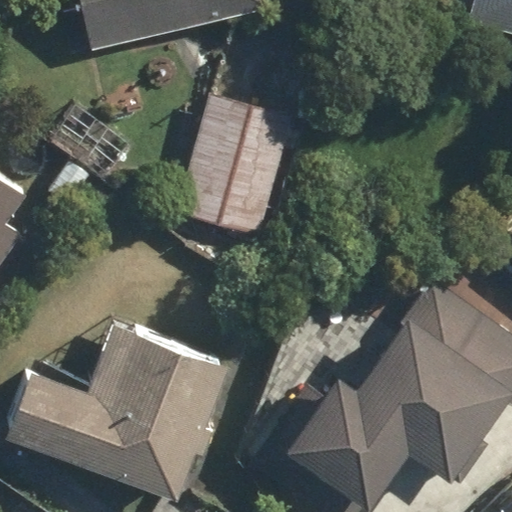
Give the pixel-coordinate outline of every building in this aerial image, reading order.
[(73,0),(85,48),(260,7),(258,0),(73,0)] [(363,0),(438,17),(442,0),(363,0)] [(511,0),(465,0),(461,19),(511,32),(511,0)] [(172,211),(254,235),(287,115),(205,93),(172,211)] [(45,190),(65,203),(85,174),(66,160),(45,190)] [(0,253),(14,235),(0,225),(0,217),(14,198),(0,187),(0,253)] [(445,220),(470,240),(498,206),(473,187),(445,220)] [(247,462),(320,511),(351,511),(396,449),(441,479),(494,399),(506,405),(511,396),(511,334),(429,278),(347,389),(327,375),(314,393),(301,384),(247,462)] [(0,420),(0,439),(169,498),(186,449),(192,452),(201,427),(196,425),(218,361),(102,321),(78,391),(18,370),(0,420)]
